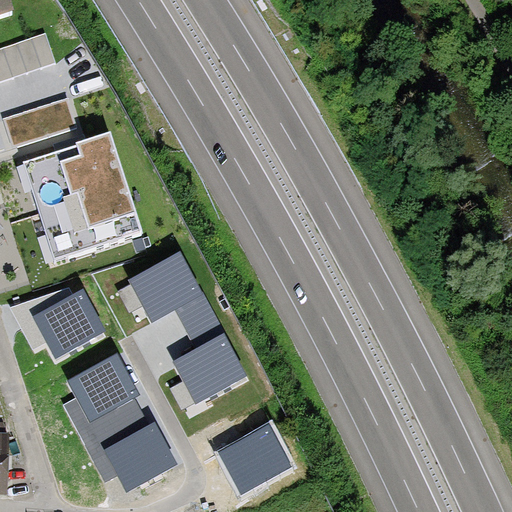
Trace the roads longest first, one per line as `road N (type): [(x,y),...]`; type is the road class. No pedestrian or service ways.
road 1 (motorway): [(135,0),(241,172),(414,511)]
road 2 (motorway): [(477,511),(397,336),(207,0)]
road 3 (residential): [(0,359),(50,511)]
